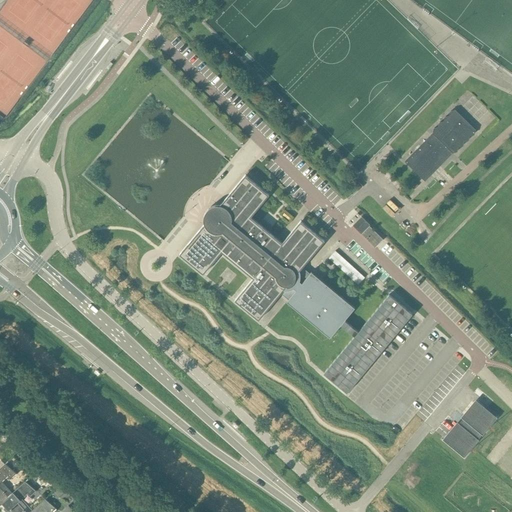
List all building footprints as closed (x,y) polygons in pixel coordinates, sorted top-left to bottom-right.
[(425,181),(452,153),(457,151),(458,147),(463,145),(464,141),(468,140),(469,135),(474,134),(475,129),(455,110),(451,111),(449,116),(445,117),(444,121),(439,123),(438,127),(434,128),(433,133),(405,161),(425,181)] [(206,222),(179,254),(203,274),(221,252),(253,278),(234,300),(258,320),(281,293),(288,299),(286,301),(287,301),(330,337),(354,307),(321,280),(312,272),(311,271),(310,273),(305,270),(302,267),(324,240),(300,221),(282,243),(277,238),(250,217),(269,195),(245,175),(218,207),(216,205),(211,207),(204,214),(203,220),(206,222)] [(375,248),(383,240),(369,226),(370,225),(361,217),(353,225),(375,248)] [(458,425),(445,440),(464,456),(478,440),(477,439),(481,434),(482,435),(496,419),(495,418),(476,403),(473,406),(471,410),(468,413),(464,418),(467,421),(464,424),(462,428),(458,425)] [(8,496),(0,486),(0,482),(8,476),(11,479),(17,473),(6,463),(0,468),(0,504),(2,503),(2,502),(8,496)] [(50,483),(55,487),(59,483),(55,479),(50,483)] [(26,511),(18,502),(28,493),(30,496),(37,490),(26,481),(8,496),(2,502),(2,503),(6,507),(4,509),(6,511),(26,511)] [(63,485),(58,489),(62,493),(66,489),(63,485)] [(46,511),(48,511),(52,511),(57,508),(46,498),(30,511),(46,511)]
